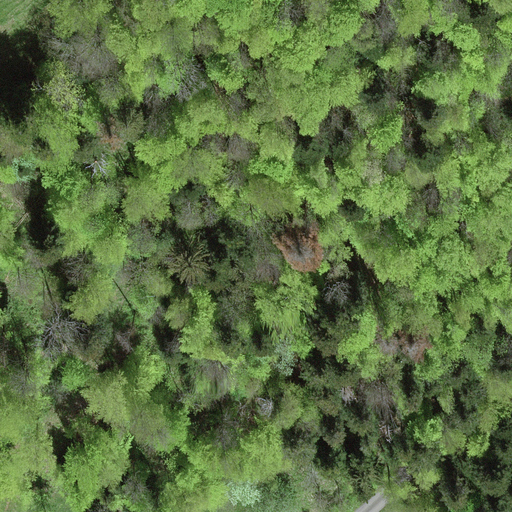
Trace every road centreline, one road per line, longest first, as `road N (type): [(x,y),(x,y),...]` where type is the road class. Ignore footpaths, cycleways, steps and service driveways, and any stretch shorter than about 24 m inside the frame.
road 1 (track): [(7,511),(60,400),(90,368),(117,284),(187,219),(240,147),(408,0)]
road 2 (residential): [(511,358),(365,511)]
